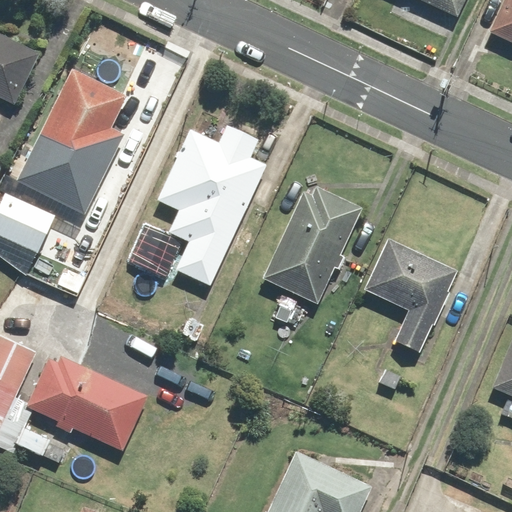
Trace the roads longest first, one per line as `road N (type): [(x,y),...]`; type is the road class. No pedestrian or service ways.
road 1 (residential): [(511,148),(193,0)]
road 2 (unknown): [(388,511),(431,440),(511,253)]
